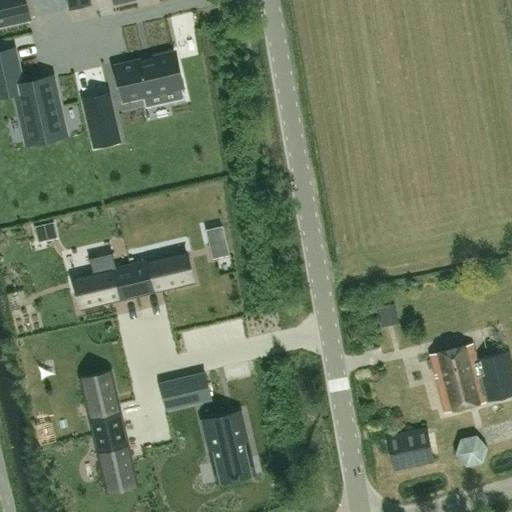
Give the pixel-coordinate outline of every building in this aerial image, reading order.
[(0,0),(0,25),(28,19),(30,18),(25,0),(0,0)] [(0,95),(15,92),(26,142),(66,133),(53,78),(23,85),(14,50),(0,52),(0,95)] [(174,52),(117,65),(125,101),(182,87),(174,52)] [(107,94),(84,100),(94,147),(118,141),(107,94)] [(130,265),(133,275),(147,272),(152,291),(193,282),(186,252),(130,265)] [(82,308),(137,295),(133,275),(130,265),(116,268),(112,253),(89,258),(93,274),(75,278),(82,308)] [(401,321),(400,305),(385,305),(386,322),(401,321)] [(472,343),(430,354),(445,413),(511,395),(511,364),(509,350),(477,359),(472,343)] [(81,379),(94,434),(124,428),(111,372),(81,379)] [(205,373),(182,379),(188,404),(211,398),(205,373)] [(247,440),(240,412),(203,420),(210,449),(214,447),(222,480),(250,474),(242,441),(247,440)] [(434,461),(427,427),(387,436),(394,470),(434,461)] [(137,483),(124,428),(94,434),(107,490),(137,483)]
